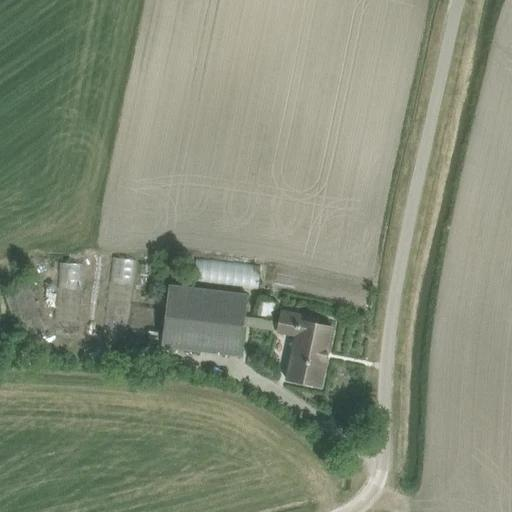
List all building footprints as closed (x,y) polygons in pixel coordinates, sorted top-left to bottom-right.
[(138,261),(113,258),(105,341),(130,343),(138,261)] [(84,263),(60,262),(56,332),(80,334),(84,263)] [(240,357),(244,326),(245,317),(248,294),(170,286),(161,348),(240,357)] [(257,315),(273,318),(275,302),(260,300),(257,315)] [(285,380),(320,387),(332,328),(317,325),(317,319),(280,311),(278,322),(245,317),(244,326),(276,331),(276,333),(294,337),(285,380)]
